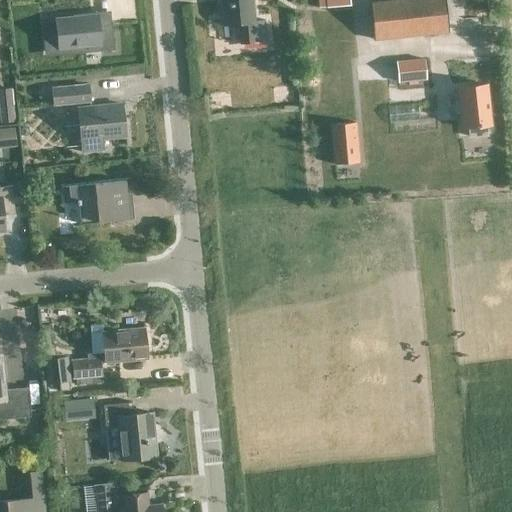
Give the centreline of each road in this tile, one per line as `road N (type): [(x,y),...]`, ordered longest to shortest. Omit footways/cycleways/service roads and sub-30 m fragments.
road 1 (unclassified): [(191,269),(163,0)]
road 2 (unclassified): [(213,511),(191,269)]
road 3 (residential): [(0,288),(191,269)]
